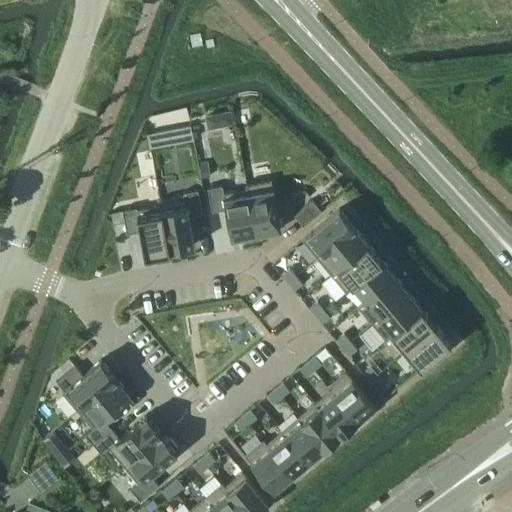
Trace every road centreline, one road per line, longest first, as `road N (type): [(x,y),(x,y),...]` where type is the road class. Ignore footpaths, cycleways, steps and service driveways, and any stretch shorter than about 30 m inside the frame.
road 1 (residential): [(73,294),(193,439),(315,336),(252,260),(205,270)]
road 2 (tertiary): [(511,253),(309,41)]
road 3 (residential): [(0,259),(87,0)]
road 4 (residential): [(205,270),(73,294)]
